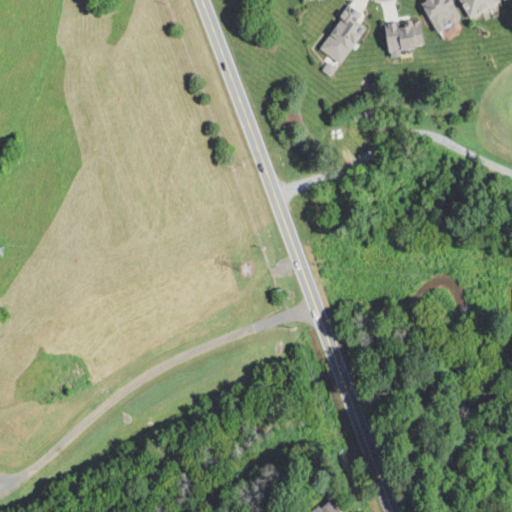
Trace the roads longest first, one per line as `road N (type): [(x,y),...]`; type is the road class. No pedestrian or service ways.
road 1 (tertiary): [(340,371),(202,0)]
road 2 (tertiary): [(393,511),(340,371)]
